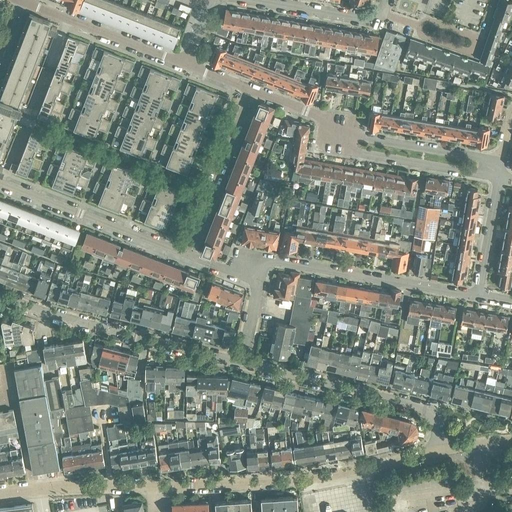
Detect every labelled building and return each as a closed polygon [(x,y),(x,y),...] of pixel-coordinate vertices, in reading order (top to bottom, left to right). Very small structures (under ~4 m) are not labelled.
[(69,0),(68,3),(69,3),(68,6),(68,7),(69,6),(70,7),(70,8),(75,10),(76,9),(78,9),(77,10),(78,10),(80,4),(81,0),(69,0)] [(83,0),(80,10),(89,13),(94,0),(83,0)] [(103,0),(94,0),(89,13),(97,17),(103,0)] [(103,0),(97,17),(106,20),(113,1),(110,0),(103,0)] [(511,1),(508,0),(499,0),(497,7),(511,11),(511,1)] [(106,20),(114,23),(121,4),(113,1),(106,20)] [(190,13),(192,7),(181,3),(179,8),(187,12),(190,13)] [(114,23),(123,26),(130,7),(121,4),(114,23)] [(123,26),(131,30),(138,11),(130,7),(123,26)] [(505,20),(509,21),(511,13),(511,11),(497,7),(494,16),(495,16),(505,20)] [(235,27),(237,11),(226,9),(223,25),(235,27)] [(131,30),(139,33),(147,14),(138,11),(131,30)] [(237,11),(235,27),(240,28),(239,31),(244,32),(247,13),(237,11)] [(244,32),(243,37),(242,42),(247,43),(249,29),(254,30),(257,15),(247,13),(244,32)] [(48,29),(56,32),(57,28),(50,25),(51,22),(29,14),(0,89),(0,117),(12,122),(16,112),(19,113),(22,106),(19,105),(48,29)] [(139,33),(148,36),(155,17),(147,14),(139,33)] [(260,48),(261,45),(267,16),(257,15),(254,30),(254,32),(254,33),(259,34),(258,35),(256,47),(260,48)] [(268,33),(274,34),(277,18),(267,16),(261,45),(266,46),(268,33)] [(495,16),(490,31),(503,35),(504,32),(501,31),(505,20),(495,16)] [(148,36),(156,39),(163,21),(155,17),(148,36)] [(276,49),(282,49),(287,20),(277,18),(274,34),(278,35),(276,49)] [(294,38),(297,22),(287,20),(282,49),(291,51),(292,45),(288,44),(289,38),(294,38)] [(156,39),(165,43),(172,24),(163,21),(156,39)] [(299,39),(305,40),(308,24),(297,22),(294,38),(292,45),(291,51),(300,53),(302,52),(302,48),(297,47),(299,39)] [(173,46),(179,30),(181,27),(172,24),(165,43),(173,46)] [(320,26),(308,24),(305,40),(307,41),(306,43),(310,44),(308,53),(315,54),(317,43),(317,42),(320,26)] [(219,26),(217,32),(227,36),(229,30),(219,26)] [(322,46),(326,47),(330,27),(320,26),(317,42),(317,43),(322,44),(322,46)] [(326,47),(325,51),(324,56),(329,57),(330,51),(329,51),(331,44),(337,45),(340,29),(330,27),(326,47)] [(346,50),(350,31),(340,29),(337,45),(342,46),(341,49),(346,50)] [(346,50),(346,51),(356,53),(357,50),(360,33),(350,31),(346,50)] [(405,36),(404,36),(396,33),(396,34),(386,31),(382,44),(374,67),(381,68),(381,69),(394,71),(405,36)] [(503,35),(490,31),(485,46),(495,49),(499,37),(502,38),(503,35)] [(360,33),(357,50),(362,51),(361,53),(366,54),(370,35),(360,33)] [(377,50),(379,36),(370,35),(366,54),(371,55),(371,52),(374,52),(377,50)] [(61,56),(71,60),(75,49),(83,52),(83,54),(87,44),(88,44),(68,36),(61,56)] [(420,42),(411,39),(406,54),(415,57),(420,42)] [(415,57),(424,60),(429,45),(420,42),(415,57)] [(220,65),(231,69),(236,57),(238,52),(240,46),(235,44),(233,50),(235,51),(233,55),(226,53),(227,51),(226,51),(220,65)] [(220,67),(220,65),(226,51),(227,47),(223,45),(222,49),(216,47),(210,63),(220,67)] [(433,63),(438,48),(429,45),(424,60),(433,63)] [(485,46),(480,61),(492,65),(493,61),(491,61),(495,49),(485,46)] [(107,74),(115,54),(96,47),(95,48),(96,48),(92,57),(93,58),(93,56),(102,60),(97,71),(107,74)] [(437,65),(436,69),(437,69),(440,70),(442,67),(447,51),(438,48),(433,63),(437,65)] [(251,77),(262,81),(267,68),(269,63),(263,61),(266,52),(262,50),(261,54),(251,77)] [(447,51),(442,67),(451,70),(456,54),(447,51)] [(241,73),(251,77),(261,54),(256,52),(254,58),(255,58),(253,63),(246,61),(241,73)] [(107,74),(117,78),(121,67),(129,70),(129,71),(130,72),(133,62),(134,62),(115,54),(107,74)] [(451,70),(460,73),(465,57),(456,54),(451,70)] [(71,60),(61,56),(53,76),(63,80),(67,69),(76,72),(75,73),(76,74),(79,64),(80,64),(71,60)] [(241,73),(246,61),(236,57),(231,69),(241,73)] [(365,58),(355,57),(355,58),(354,61),(354,62),(354,64),(364,66),(364,61),(365,58)] [(460,73),(469,76),(471,70),(474,60),(465,57),(460,73)] [(273,71),(267,68),(262,81),(272,85),(281,62),(277,60),(273,71)] [(471,70),(476,72),(482,74),(481,77),(485,78),(489,66),(479,62),(474,60),(471,70)] [(272,85),(282,89),(287,76),(279,73),(279,72),(280,72),(281,70),(282,70),(285,63),(281,62),(272,85)] [(336,89),(340,65),(336,64),(336,70),(334,70),(333,75),(327,74),(325,87),(326,87),(336,89)] [(504,69),(503,71),(503,72),(510,76),(511,74),(511,65),(507,64),(504,69)] [(153,92),(161,72),(142,65),(142,66),(139,75),(140,74),(148,77),(144,88),(153,92)] [(282,89),(292,93),(301,70),(303,66),(299,65),(296,75),(295,75),(293,79),(287,76),(282,89)] [(336,89),(347,91),(349,77),(341,76),(342,73),(344,73),(345,66),(340,65),(336,89)] [(107,74),(97,71),(88,67),(88,68),(85,77),(86,76),(94,80),(90,91),(99,94),(107,74)] [(347,91),(358,93),(362,68),(358,68),(357,74),(355,74),(355,78),(349,77),(347,91)] [(362,68),(358,93),(368,94),(368,95),(369,95),(372,81),(367,81),(368,76),(366,75),(367,69),(362,68)] [(499,70),(492,84),(496,86),(499,81),(498,81),(503,72),(503,71),(500,69),(500,70),(499,70)] [(306,72),(301,70),(292,93),(303,97),(307,84),(300,81),(302,77),(304,78),(306,72)] [(153,92),(163,96),(167,85),(175,88),(175,89),(176,89),(179,80),(180,80),(161,72),(153,92)] [(509,86),(510,84),(511,83),(511,74),(510,76),(503,72),(498,81),(499,81),(509,86)] [(107,74),(99,94),(109,98),(113,87),(122,90),(121,91),(122,92),(125,82),(126,82),(117,78),(107,74)] [(45,96),(55,100),(60,89),(68,92),(67,93),(68,94),(72,84),(73,84),(63,80),(53,76),(45,96)] [(419,78),(409,76),(408,83),(418,85),(419,78)] [(312,86),(307,84),(303,97),(302,99),(311,102),(318,86),(316,85),(318,80),(311,77),(309,82),(313,84),(312,86)] [(199,110),(207,90),(188,83),(185,93),(186,92),(194,95),(190,106),(199,110)] [(153,92),(144,88),(134,85),(135,86),(131,95),(132,94),(140,97),(136,108),(146,112),(153,92)] [(99,94),(90,91),(80,87),(81,88),(77,97),(78,97),(78,96),(86,99),(82,110),(92,114),(99,94)] [(469,93),(468,100),(475,101),(476,95),(472,94),(473,89),(468,88),(467,93),(469,93)] [(207,90),(199,110),(209,114),(213,103),(222,106),(221,107),(222,107),(225,98),(226,98),(207,90)] [(153,92),(146,112),(155,116),(160,105),(168,108),(167,109),(168,109),(172,100),(163,96),(153,92)] [(484,103),(488,104),(502,107),(504,96),(491,93),(486,92),(484,103)] [(92,114),(101,118),(106,107),(114,110),(113,111),(114,112),(118,102),(119,102),(109,98),(99,94),(92,114)] [(55,100),(45,96),(37,117),(47,121),(52,109),(60,112),(60,113),(60,114),(64,104),(65,104),(55,100)] [(473,112),(475,101),(468,100),(466,111),(473,112)] [(199,110),(190,106),(180,103),(181,103),(177,113),(178,113),(178,112),(186,115),(182,126),(192,130),(199,110)] [(269,119),(273,108),(260,103),(256,114),(269,119)] [(486,115),(499,118),(502,107),(488,104),(486,115)] [(146,112),(136,108),(126,105),(127,106),(123,115),(124,115),(124,114),(132,117),(128,128),(138,132),(146,112)] [(92,114),(82,110),(73,107),(72,107),(73,108),(69,117),(70,117),(70,116),(78,120),(74,131),(84,135),(92,114)] [(371,111),(368,128),(378,130),(378,127),(381,108),(380,108),(380,112),(371,111)] [(391,115),(387,114),(388,110),(381,108),(378,127),(389,128),(391,115)] [(192,130),(201,134),(206,123),(214,126),(213,127),(214,127),(218,118),(219,118),(209,114),(199,110),(192,130)] [(400,130),(411,132),(414,113),(405,111),(405,113),(403,112),(400,130)] [(414,111),(414,113),(411,132),(422,134),(425,115),(425,113),(414,111)] [(146,112),(138,132),(148,136),(152,125),(160,128),(160,129),(164,120),(165,120),(155,116),(146,112)] [(389,128),(400,130),(403,112),(400,112),(400,117),(391,115),(389,128)] [(422,134),(433,136),(435,122),(436,114),(429,113),(428,121),(426,121),(427,115),(425,115),(422,134)] [(84,135),(94,139),(98,127),(106,130),(106,131),(106,132),(110,122),(111,122),(101,118),(92,114),(84,135)] [(256,114),(252,124),(265,129),(269,119),(256,114)] [(0,170),(2,171),(3,167),(0,165),(0,153),(12,122),(0,117),(0,170)] [(433,136),(444,138),(447,119),(444,119),(444,124),(435,122),(433,136)] [(454,139),(457,126),(448,124),(449,120),(447,119),(444,138),(454,139)] [(293,135),(292,138),(307,141),(310,125),(301,124),(301,122),(286,120),(285,125),(284,128),(283,127),(282,134),(293,135)] [(192,130),(182,126),(173,123),(172,123),(173,123),(169,133),(170,133),(170,132),(179,135),(174,146),(184,150),(192,130)] [(457,126),(454,139),(466,141),(468,124),(466,123),(466,128),(457,126)] [(247,135),(260,140),(265,129),(252,124),(247,135)] [(466,141),(476,143),(478,130),(470,128),(471,124),(468,124),(466,141)] [(138,132),(128,128),(119,125),(118,125),(119,126),(115,135),(116,135),(116,134),(124,137),(120,149),(130,153),(138,132)] [(478,130),(476,143),(476,144),(486,146),(488,136),(489,129),(479,127),(478,130)] [(192,130),(184,150),(194,154),(198,143),(206,146),(206,147),(210,138),(211,138),(211,137),(201,134),(192,130)] [(51,139),(32,132),(31,132),(24,152),(34,156),(38,145),(46,148),(46,149),(50,140),(51,140),(51,139)] [(130,153),(140,157),(144,145),(152,148),(152,149),(153,149),(156,140),(157,140),(157,139),(148,136),(138,132),(130,153)] [(247,135),(243,145),(256,150),(260,140),(247,135)] [(307,141),(292,138),(291,143),(285,143),(284,148),(294,150),(294,151),(299,151),(299,150),(304,150),(305,148),(306,149),(307,141)] [(78,150),(59,143),(58,143),(59,143),(55,153),(56,153),(56,152),(65,155),(60,166),(70,170),(78,150)] [(184,150),(174,146),(165,143),(161,153),(162,153),(162,152),(171,155),(166,167),(176,171),(184,150)] [(239,156),(252,161),(256,150),(243,145),(239,156)] [(299,174),(301,167),(302,160),(304,160),(305,154),(304,154),(304,150),(299,150),(299,151),(294,151),(294,150),(284,148),(283,153),(277,152),(277,158),(295,161),(293,179),(298,180),(299,174)] [(78,150),(70,170),(80,174),(84,163),(92,166),(92,167),(93,167),(96,158),(97,158),(97,157),(78,150)] [(176,171),(186,174),(190,163),(199,166),(198,167),(199,167),(202,158),(203,158),(203,157),(194,154),(184,150),(176,171)] [(43,159),(34,156),(24,152),(18,166),(16,172),(26,176),(30,165),(39,168),(38,169),(39,169),(42,160),(43,160),(43,159)] [(252,161),(239,156),(235,167),(248,172),(252,161)] [(125,168),(105,160),(105,161),(102,171),(103,170),(111,173),(107,184),(117,188),(125,168)] [(310,161),(304,160),(302,160),(301,167),(299,174),(306,175),(305,182),(309,183),(311,173),(312,173),(313,168),(312,168),(313,163),(310,162),(310,161)] [(70,170),(60,166),(51,162),(51,163),(48,173),(49,172),(57,175),(52,187),(62,190),(70,170)] [(316,177),(321,178),(323,163),(316,162),(316,163),(313,163),(312,168),(313,168),(312,173),(311,173),(309,183),(315,184),(316,177)] [(13,163),(10,170),(16,172),(18,166),(13,163)] [(331,165),(323,163),(321,178),(327,179),(324,193),(328,194),(334,166),(331,166),(331,165)] [(336,181),(341,182),(344,167),(337,166),(336,167),(334,166),(328,194),(328,199),(332,200),(333,195),(334,195),(336,181)] [(245,178),(248,172),(235,167),(231,177),(244,182),(245,178)] [(352,168),(344,167),(341,182),(348,183),(345,198),(339,197),(337,204),(348,206),(350,195),(352,180),(353,180),(354,175),(353,175),(354,170),(352,169),(352,168)] [(125,168),(117,188),(126,192),(130,181),(139,184),(138,185),(139,185),(142,176),(143,176),(143,175),(125,168)] [(263,179),(268,180),(278,181),(280,182),(282,170),(265,168),(263,179)] [(357,185),(362,186),(365,171),(357,169),(357,170),(354,170),(353,175),(354,175),(353,180),(352,180),(350,195),(355,196),(357,185)] [(70,170),(62,190),(72,194),(76,183),(85,186),(84,187),(85,187),(89,178),(89,177),(80,174),(70,170)] [(367,193),(372,194),(374,184),(375,179),(374,179),(375,173),(372,173),(373,172),(365,171),(362,186),(361,195),(367,196),(367,193)] [(378,174),(375,173),(374,179),(375,179),(374,184),(372,194),(377,195),(378,188),(383,189),(384,186),(386,174),(378,173),(378,174)] [(382,196),(392,197),(394,188),(395,187),(396,183),(395,182),(395,177),(393,177),(394,176),(386,174),(384,186),(383,189),(382,196)] [(244,182),(231,177),(227,188),(240,193),(244,182)] [(398,197),(403,198),(407,178),(399,177),(399,178),(395,177),(395,182),(396,183),(395,187),(394,188),(392,197),(397,198),(398,197)] [(415,195),(419,179),(407,177),(407,178),(403,198),(403,199),(409,200),(410,194),(415,195)] [(433,207),(438,179),(427,177),(424,191),(433,192),(432,197),(431,196),(429,207),(433,207)] [(170,186),(151,178),(151,179),(148,189),(149,188),(157,191),(153,202),(162,206),(170,186)] [(259,214),(262,204),(264,199),(262,198),(268,180),(263,179),(260,179),(258,185),(256,189),(258,190),(256,196),(255,200),(254,200),(252,208),(249,207),(237,240),(246,242),(246,243),(253,244),(257,222),(252,221),(253,217),(254,218),(255,212),(259,214)] [(446,194),(449,181),(438,179),(433,207),(436,208),(437,203),(438,203),(439,198),(437,198),(438,193),(446,194)] [(117,188),(107,184),(97,180),(97,181),(94,191),(95,190),(103,193),(98,205),(108,208),(117,188)] [(264,199),(262,204),(270,206),(274,191),(276,192),(278,181),(268,180),(262,198),(264,199)] [(170,186),(162,206),(172,210),(177,198),(185,202),(184,203),(185,203),(189,194),(189,193),(170,186)] [(117,188),(108,208),(118,212),(123,201),(131,204),(130,205),(131,205),(135,196),(135,195),(126,192),(117,188)] [(223,199),(236,204),(240,193),(227,188),(223,199)] [(468,188),(466,199),(479,202),(480,196),(477,195),(478,189),(468,188)] [(291,196),(305,199),(306,192),(292,190),(291,196)] [(318,193),(307,191),(305,199),(316,201),(318,193)] [(162,206),(153,202),(143,198),(143,199),(144,199),(140,209),(141,209),(141,208),(149,211),(145,222),(154,226),(162,206)] [(223,199),(218,209),(231,214),(236,204),(223,199)] [(479,202),(466,199),(464,207),(453,206),(454,203),(449,202),(448,208),(477,213),(479,202)] [(3,200),(0,207),(0,219),(5,222),(12,204),(3,200)] [(297,240),(305,242),(307,226),(302,225),(306,202),(301,201),(300,206),(297,224),(295,232),(294,232),(293,237),(295,238),(294,242),(297,243),(296,250),(297,243),(297,240)] [(381,205),(381,202),(377,202),(376,206),(370,205),(369,210),(379,211),(381,205)] [(22,207),(12,204),(5,222),(15,225),(22,207)] [(405,205),(402,204),(401,208),(400,215),(412,217),(413,210),(406,209),(406,207),(405,205)] [(391,206),(381,205),(379,211),(390,213),(391,206)] [(436,208),(433,207),(429,207),(424,206),(419,205),(417,222),(415,234),(415,236),(431,239),(436,208)] [(162,206),(154,226),(164,230),(169,219),(177,222),(177,223),(181,213),(181,214),(182,213),(172,210),(162,206)] [(401,208),(391,206),(390,213),(400,215),(401,208)] [(22,207),(15,225),(24,229),(31,211),(22,207)] [(463,217),(462,222),(475,225),(477,213),(448,208),(447,210),(453,211),(452,215),(458,216),(463,217)] [(214,220),(227,225),(231,214),(218,209),(214,220)] [(41,215),(31,211),(24,229),(34,233),(41,215)] [(313,227),(307,226),(305,242),(305,241),(315,243),(316,237),(314,237),(315,232),(316,232),(318,222),(320,213),(315,212),(313,227)] [(315,243),(325,245),(328,229),(322,228),(325,214),(320,213),(318,222),(316,232),(315,232),(314,237),(316,237),(315,243)] [(328,229),(325,245),(336,247),(337,241),(335,240),(336,235),(337,235),(341,215),(337,214),(333,230),(328,229)] [(41,215),(34,233),(43,236),(50,218),(41,215)] [(336,247),(345,248),(348,233),(343,232),(346,216),(341,215),(337,235),(336,235),(335,240),(337,241),(336,247)] [(375,237),(369,236),(367,252),(378,254),(379,248),(377,248),(378,242),(379,243),(382,225),(384,216),(379,215),(375,237)] [(60,222),(50,218),(43,236),(53,240),(60,222)] [(257,245),(265,246),(268,228),(263,227),(264,223),(263,223),(263,220),(258,219),(258,222),(257,222),(253,244),(254,244),(258,244),(257,245)] [(357,250),(367,252),(369,236),(364,236),(367,220),(362,219),(361,224),(358,239),(357,239),(356,244),(358,244),(357,250)] [(214,220),(210,230),(223,235),(227,225),(214,220)] [(409,235),(409,233),(411,222),(403,220),(401,233),(409,235)] [(60,222),(53,240),(62,244),(69,226),(60,222)] [(473,236),(475,225),(462,222),(460,232),(456,231),(456,229),(450,228),(449,232),(473,236)] [(274,229),(268,228),(265,246),(272,248),(272,247),(276,248),(278,242),(280,227),(279,227),(279,224),(275,223),(274,229)] [(286,230),(284,242),(283,248),(282,247),(281,248),(297,251),(297,250),(296,250),(297,243),(294,242),(295,238),(293,237),(294,232),(295,232),(297,224),(293,223),(292,227),(284,225),(284,230),(286,230)] [(354,234),(348,233),(345,248),(357,250),(358,244),(356,244),(357,239),(358,239),(361,224),(356,223),(354,234)] [(387,256),(390,235),(391,234),(386,233),(387,226),(382,225),(379,243),(378,242),(377,248),(379,248),(378,254),(386,256),(387,256)] [(79,230),(69,226),(62,244),(72,248),(79,230)] [(206,241),(219,246),(223,235),(210,230),(206,241)] [(459,239),(458,246),(471,248),(473,236),(449,232),(439,230),(438,235),(459,239)] [(82,246),(94,250),(99,237),(88,233),(82,246)] [(398,256),(399,251),(401,236),(397,235),(396,236),(390,235),(387,256),(394,257),(394,260),(393,260),(396,261),(397,256),(398,256)] [(414,260),(413,270),(417,271),(424,272),(427,255),(422,254),(423,247),(422,247),(423,240),(431,241),(431,239),(415,236),(411,259),(414,260)] [(99,237),(94,250),(92,254),(103,258),(104,254),(109,241),(99,237)] [(511,240),(504,239),(502,250),(511,251),(511,240)] [(0,241),(0,247),(7,250),(9,245),(0,241)] [(120,246),(109,241),(104,254),(115,259),(120,246)] [(206,241),(202,252),(215,257),(219,246),(206,241)] [(0,279),(6,281),(13,262),(9,260),(12,254),(11,253),(13,247),(9,245),(7,250),(4,258),(0,268),(0,279)] [(446,249),(445,256),(469,260),(471,248),(458,246),(457,250),(453,249),(452,250),(446,249)] [(129,264),(134,251),(123,247),(118,260),(129,264)] [(13,262),(6,281),(15,285),(22,265),(24,260),(26,253),(27,252),(21,250),(16,263),(13,262)] [(511,251),(502,250),(499,261),(511,263),(511,251)] [(140,268),(145,255),(134,251),(129,264),(140,268)] [(407,253),(399,251),(398,256),(397,256),(396,261),(393,260),(392,267),(390,266),(390,267),(406,270),(406,269),(405,269),(407,253)] [(151,272),(156,259),(145,255),(140,268),(151,272)] [(449,266),(454,267),(454,269),(467,271),(469,260),(445,256),(444,258),(450,259),(449,266)] [(160,280),(161,276),(166,263),(156,259),(151,272),(149,276),(160,280)] [(24,288),(34,292),(41,272),(43,266),(43,265),(45,262),(40,260),(36,271),(31,269),(24,288)] [(511,263),(499,261),(497,272),(501,273),(500,276),(511,278),(511,276),(511,263)] [(172,281),(177,268),(166,263),(161,276),(172,281)] [(22,265),(15,285),(24,288),(31,269),(27,268),(28,267),(22,265)] [(57,283),(52,282),(48,297),(58,300),(65,278),(65,277),(66,273),(67,269),(64,268),(63,272),(60,272),(57,283)] [(183,285),(188,272),(177,268),(172,281),(183,285)] [(454,269),(452,280),(461,282),(462,276),(466,277),(467,271),(454,269)] [(280,273),(277,287),(296,290),(295,294),(311,297),(314,279),(299,277),(300,273),(291,271),(290,275),(280,273)] [(34,292),(43,295),(48,281),(50,277),(45,275),(46,274),(41,272),(34,292)] [(188,272),(183,285),(194,289),(199,276),(188,272)] [(84,282),(77,305),(87,307),(91,294),(88,293),(92,276),(86,274),(84,280),(84,282)] [(511,280),(511,281),(511,278),(500,276),(498,286),(504,287),(503,289),(510,290),(510,287),(511,287),(511,280)] [(65,278),(58,300),(68,302),(72,288),(68,287),(70,278),(65,277),(65,278)] [(68,302),(77,305),(84,282),(78,280),(75,289),(72,288),(68,302)] [(326,281),(317,280),(314,296),(320,297),(319,302),(323,303),(325,293),(326,293),(327,288),(325,288),(326,281)] [(325,293),(323,303),(329,304),(330,299),(335,300),(338,284),(326,281),(325,288),(327,288),(326,293),(325,293)] [(216,301),(222,285),(213,282),(209,292),(204,291),(202,296),(216,301)] [(104,284),(103,287),(97,310),(107,313),(108,309),(111,299),(106,298),(109,289),(108,289),(109,285),(104,284)] [(338,310),(343,311),(346,297),(347,297),(348,292),(346,291),(347,285),(338,284),(335,300),(340,301),(338,310)] [(229,298),(233,290),(222,285),(216,301),(221,303),(220,307),(225,308),(225,305),(228,298),(229,298)] [(350,302),(355,303),(358,287),(347,285),(346,291),(348,292),(347,297),(346,297),(343,311),(348,312),(350,302)] [(87,307),(97,310),(103,287),(98,286),(95,295),(91,294),(87,307)] [(289,299),(289,298),(294,299),(295,294),(296,290),(277,287),(277,288),(275,288),(275,289),(274,289),(273,294),(274,294),(274,296),(280,297),(289,299)] [(359,314),(364,315),(367,300),(368,301),(368,296),(367,295),(368,289),(358,287),(355,303),(361,304),(359,314)] [(376,307),(379,291),(368,289),(367,295),(368,296),(368,301),(367,300),(364,315),(369,316),(370,312),(371,306),(376,307)] [(398,307),(401,291),(391,289),(390,293),(389,293),(388,298),(390,299),(389,304),(388,304),(385,321),(390,322),(393,306),(398,307)] [(243,296),(240,292),(233,290),(229,298),(228,298),(225,305),(225,308),(231,310),(239,311),(243,296)] [(114,300),(110,314),(120,317),(125,296),(127,292),(122,291),(119,301),(114,300)] [(194,291),(192,299),(198,301),(200,293),(194,291)] [(380,319),(385,321),(388,304),(389,304),(390,299),(388,298),(389,293),(379,291),(376,307),(382,308),(380,319)] [(130,319),(136,295),(127,292),(125,296),(120,317),(130,319)] [(166,301),(165,304),(159,326),(169,329),(173,315),(174,310),(169,309),(172,295),(167,294),(166,301)] [(293,303),(289,325),(296,327),(292,342),(306,345),(309,332),(313,313),(314,307),(309,306),(311,298),(311,297),(295,294),(294,299),(293,303)] [(140,322),(150,324),(153,310),(149,309),(152,300),(146,299),(140,322)] [(130,319),(140,322),(145,302),(135,300),(130,319)] [(420,318),(423,302),(410,300),(408,314),(416,315),(414,326),(419,327),(420,318)] [(190,302),(185,301),(180,317),(176,315),(173,330),(182,332),(190,302)] [(182,332),(192,335),(196,321),(190,320),(195,303),(190,302),(182,332)] [(420,318),(432,320),(434,304),(423,302),(420,318)] [(150,324),(159,326),(165,304),(160,303),(159,307),(154,306),(153,310),(150,324)] [(202,337),(212,339),(216,325),(211,324),(216,306),(210,304),(209,310),(202,337)] [(443,322),(445,306),(434,304),(432,320),(438,321),(437,326),(442,327),(443,322)] [(456,308),(445,306),(443,322),(447,322),(447,320),(454,322),(456,308)] [(327,315),(328,310),(322,309),(316,307),(314,307),(313,313),(318,314),(320,316),(319,320),(326,322),(327,315)] [(200,322),(196,321),(192,335),(202,337),(209,310),(203,309),(200,322)] [(461,323),(472,325),(474,311),(464,309),(463,309),(462,315),(461,323)] [(221,342),(231,344),(232,344),(235,330),(230,328),(233,318),(237,319),(239,314),(229,311),(227,320),(226,322),(221,342)] [(476,327),(483,328),(486,313),(474,311),(472,325),(470,332),(475,333),(476,327)] [(494,331),(497,315),(486,313),(483,328),(490,330),(494,331)] [(336,324),(338,317),(327,315),(326,322),(336,324)] [(506,331),(508,323),(509,317),(497,315),(494,331),(493,337),(497,337),(499,330),(506,331)] [(359,318),(349,316),(347,323),(357,325),(359,318)] [(359,324),(369,327),(370,319),(361,317),(359,324)] [(3,318),(3,319),(2,322),(6,344),(14,343),(11,324),(12,321),(3,318)] [(212,339),(221,342),(226,322),(227,320),(223,318),(222,321),(222,320),(220,327),(216,325),(212,339)] [(24,341),(22,328),(22,326),(24,322),(13,319),(12,321),(11,324),(14,343),(24,341)] [(380,322),(370,319),(369,327),(368,329),(378,332),(380,322)] [(24,341),(24,343),(25,348),(27,357),(28,359),(29,362),(42,360),(39,347),(30,349),(28,342),(35,341),(33,331),(33,330),(30,329),(32,325),(24,322),(22,326),(22,328),(24,341)] [(276,322),(273,338),(292,343),(292,342),(296,327),(289,325),(276,322)] [(388,332),(389,327),(382,325),(380,335),(386,337),(388,332)] [(389,327),(388,332),(397,335),(398,329),(389,327)] [(323,338),(323,336),(320,335),(320,337),(317,336),(316,343),(312,342),(314,333),(309,332),(306,345),(304,359),(308,360),(307,363),(315,365),(315,366),(317,366),(317,365),(323,338)] [(292,343),(273,338),(269,353),(289,358),(292,343)] [(329,339),(323,338),(317,365),(326,368),(331,347),(327,346),(329,339)] [(83,340),(73,341),(77,362),(87,361),(83,340)] [(396,352),(403,354),(405,341),(398,340),(396,352)] [(73,341),(64,343),(67,364),(68,364),(77,362),(73,341)] [(58,366),(67,364),(64,343),(54,345),(58,366)] [(98,367),(104,345),(95,343),(92,355),(94,366),(98,367)] [(438,343),(437,349),(437,355),(451,357),(452,344),(446,343),(438,343)] [(58,366),(54,345),(44,346),(47,361),(48,361),(49,367),(58,366)] [(112,348),(104,345),(98,367),(107,369),(112,348)] [(341,350),(336,370),(345,372),(349,357),(350,352),(345,351),(346,347),(342,346),(341,350)] [(326,368),(336,370),(341,350),(331,347),(326,368)] [(16,354),(16,358),(19,357),(20,359),(27,357),(25,348),(20,349),(21,353),(16,354)] [(116,371),(121,350),(112,348),(107,369),(116,371)] [(125,373),(130,352),(121,350),(116,371),(121,373),(125,373)] [(351,358),(348,369),(347,373),(357,375),(362,355),(363,351),(358,350),(357,353),(352,352),(351,358)] [(357,375),(367,378),(373,352),(363,350),(363,351),(362,355),(357,375)] [(139,355),(130,352),(125,373),(134,375),(136,368),(137,364),(136,364),(139,355)] [(376,380),(381,359),(381,357),(376,355),(377,353),(373,352),(367,378),(376,380)] [(393,362),(381,359),(376,380),(388,383),(393,362)] [(407,367),(402,386),(411,389),(415,374),(411,373),(413,365),(412,365),(413,360),(409,359),(408,364),(407,367)] [(27,363),(14,365),(33,473),(58,468),(60,468),(57,448),(56,448),(56,445),(55,438),(50,409),(45,379),(42,363),(28,366),(27,363)] [(153,390),(155,390),(155,389),(156,365),(153,365),(153,364),(152,363),(148,363),(147,364),(147,365),(146,365),(146,381),(146,388),(150,388),(150,389),(153,389),(153,390)] [(159,365),(156,365),(155,389),(155,390),(156,390),(156,393),(159,393),(159,389),(161,389),(161,382),(165,382),(165,365),(164,363),(160,363),(159,364),(159,365)] [(174,392),(175,365),(172,365),(171,364),(166,364),(166,365),(165,365),(165,382),(169,382),(169,392),(174,392)] [(395,364),(393,370),(392,376),(394,377),(393,384),(402,386),(407,367),(395,364)] [(184,382),(185,368),(185,366),(175,365),(174,392),(180,393),(180,389),(184,389),(184,382)] [(90,368),(79,369),(82,381),(92,379),(92,378),(90,368)] [(420,375),(415,374),(411,389),(420,391),(426,369),(422,368),(420,375)] [(426,369),(420,391),(429,393),(433,378),(429,377),(431,370),(426,369)] [(433,378),(429,393),(439,395),(444,374),(439,373),(437,379),(433,378)] [(444,374),(439,395),(448,398),(452,383),(453,377),(444,374)] [(196,405),(196,402),(197,375),(187,375),(186,391),(192,391),(191,404),(196,405)] [(208,375),(197,375),(196,402),(202,402),(202,398),(206,398),(208,375)] [(212,408),(216,408),(217,376),(208,375),(206,398),(206,400),(212,400),(212,408)] [(60,376),(45,379),(50,409),(65,407),(62,390),(61,385),(60,376)] [(227,393),(228,378),(228,376),(217,376),(216,408),(221,409),(222,401),(222,399),(227,400),(227,393)] [(485,384),(480,406),(489,408),(495,385),(497,379),(487,376),(485,384)] [(467,380),(468,379),(462,377),(460,384),(455,383),(451,399),(462,401),(467,380)] [(245,405),(251,382),(247,381),(242,380),(241,380),(240,379),(234,378),(233,378),(232,382),(229,381),(229,386),(231,387),(229,394),(229,398),(234,399),(232,406),(232,408),(245,409),(245,405)] [(82,381),(80,381),(82,387),(85,404),(85,406),(89,406),(96,405),(93,387),(92,379),(82,381)] [(108,379),(100,380),(102,388),(110,390),(108,379)] [(128,379),(127,396),(129,396),(135,398),(137,398),(143,400),(142,380),(128,379)] [(462,401),(471,404),(477,381),(468,379),(467,380),(462,401)] [(94,386),(102,388),(100,380),(93,381),(94,386)] [(481,382),(477,381),(471,404),(480,406),(485,384),(481,383),(481,382)] [(257,400),(258,394),(260,385),(251,382),(245,405),(251,407),(253,399),(257,400)] [(118,387),(110,385),(111,392),(112,392),(117,393),(120,394),(118,387)] [(269,412),(269,410),(275,388),(265,385),(264,389),(263,393),(259,406),(259,409),(269,412)] [(499,387),(495,385),(489,408),(498,410),(502,395),(498,394),(499,387)] [(77,398),(73,399),(74,405),(85,404),(82,387),(75,388),(77,398)] [(96,388),(93,387),(96,405),(100,404),(103,404),(101,389),(97,388),(96,388)] [(502,395),(498,410),(508,413),(511,396),(511,389),(504,387),(502,395)] [(66,389),(62,390),(65,407),(69,406),(74,405),(73,399),(71,388),(66,389)] [(280,407),(283,398),(284,394),(284,395),(285,391),(275,388),(269,410),(275,412),(276,406),(280,407)] [(111,392),(101,389),(103,404),(108,403),(112,392),(111,392)] [(292,410),(296,394),(286,391),(282,407),(287,408),(284,416),(286,416),(283,425),(288,425),(290,425),(290,417),(292,410)] [(112,392),(108,403),(113,405),(117,393),(112,392)] [(117,393),(113,405),(118,406),(130,404),(130,403),(129,396),(127,396),(122,394),(120,394),(117,393)] [(302,412),(306,396),(296,394),(292,410),(302,412)] [(304,420),(310,422),(316,398),(306,396),(302,412),(306,413),(304,420)] [(321,419),(321,417),(325,401),(316,398),(310,422),(309,424),(315,425),(317,418),(321,419)] [(329,426),(334,407),(335,403),(325,401),(321,417),(325,418),(324,424),(329,426)] [(146,421),(143,403),(133,405),(136,423),(146,421)] [(65,407),(66,416),(67,416),(68,418),(91,414),(89,406),(85,406),(85,404),(74,405),(69,406),(65,407)] [(339,404),(338,407),(335,419),(341,420),(342,425),(335,426),(334,431),(350,430),(349,426),(350,423),(345,422),(349,406),(339,404)] [(345,422),(350,423),(355,424),(357,425),(357,426),(362,425),(359,411),(358,408),(349,406),(345,422)] [(65,407),(50,409),(55,438),(62,437),(63,436),(61,425),(68,423),(68,418),(67,416),(66,416),(65,407)] [(232,408),(232,423),(240,423),(240,428),(244,428),(244,427),(246,427),(247,418),(247,409),(245,409),(232,408)] [(0,413),(0,412),(0,438),(2,439),(8,437),(7,433),(18,431),(14,409),(0,412),(0,413)] [(176,418),(176,409),(167,409),(167,418),(176,418)] [(363,409),(362,413),(361,416),(365,417),(363,424),(366,425),(366,430),(370,431),(375,412),(363,409)] [(379,429),(383,415),(375,412),(370,431),(374,432),(375,428),(379,429)] [(91,414),(68,418),(68,423),(70,433),(78,432),(79,432),(87,431),(89,430),(93,429),(93,428),(91,414)] [(132,414),(120,416),(121,422),(124,421),(125,426),(134,424),(133,419),(132,414)] [(391,417),(383,415),(379,429),(383,430),(383,433),(379,433),(380,440),(386,440),(387,434),(391,417)] [(400,419),(391,417),(387,434),(386,440),(392,435),(392,432),(396,433),(400,419)] [(249,428),(252,428),(254,418),(247,418),(246,427),(249,427),(249,428)] [(400,419),(396,433),(397,433),(398,435),(399,435),(399,433),(408,431),(418,431),(416,425),(411,421),(400,419)] [(121,423),(115,424),(115,426),(117,439),(127,437),(126,431),(125,426),(124,421),(121,422),(121,423)] [(185,429),(186,429),(185,421),(175,421),(176,428),(185,427),(185,429)] [(205,430),(206,429),(205,422),(194,421),(195,427),(205,426),(205,430)] [(211,461),(214,461),(214,462),(216,463),(219,463),(220,461),(220,460),(221,460),(218,444),(214,444),(213,436),(212,429),(210,429),(209,422),(205,422),(206,429),(207,438),(207,439),(211,461)] [(166,432),(166,429),(165,423),(155,423),(157,435),(161,435),(160,433),(166,432)] [(221,436),(241,432),(240,428),(240,423),(232,423),(219,423),(221,436)] [(115,426),(107,428),(109,440),(117,439),(115,426)] [(89,430),(87,431),(88,436),(99,434),(98,429),(98,427),(93,428),(93,429),(89,430)] [(256,428),(252,428),(249,428),(250,451),(247,451),(249,468),(259,467),(257,440),(258,440),(257,436),(257,429),(256,429),(256,428)] [(350,431),(353,453),(364,452),(361,436),(357,436),(356,430),(350,431)] [(19,437),(18,431),(7,433),(8,437),(9,442),(10,442),(9,439),(19,437)] [(318,443),(314,444),(317,460),(327,458),(322,431),(316,431),(318,443)] [(328,431),(322,431),(327,458),(337,456),(334,440),(330,441),(328,434),(328,431)] [(336,440),(334,440),(337,456),(353,453),(350,431),(347,431),(341,432),(334,432),(336,440)] [(416,436),(418,431),(408,431),(399,433),(399,435),(398,435),(394,436),(394,439),(389,440),(390,445),(393,444),(393,445),(410,440),(416,436)] [(301,432),(296,432),(298,446),(294,447),(297,463),(307,462),(303,440),(302,440),(301,432)] [(302,432),(303,440),(307,462),(317,460),(314,444),(310,445),(309,439),(306,439),(305,432),(302,432)] [(382,449),(381,442),(376,443),(374,436),(364,438),(367,453),(382,449)] [(62,437),(55,438),(56,445),(63,444),(62,437)] [(65,446),(61,446),(66,471),(75,469),(71,447),(70,437),(64,438),(65,446)] [(145,441),(149,463),(158,461),(154,439),(145,441)] [(189,439),(188,440),(191,464),(201,463),(198,447),(194,447),(193,440),(190,441),(189,439)] [(197,440),(198,447),(201,463),(211,461),(207,439),(197,440)] [(287,448),(286,442),(286,439),(280,440),(283,464),(294,463),(291,447),(287,448)] [(186,441),(182,442),(184,449),(179,450),(182,466),(191,464),(188,440),(185,440),(186,441)] [(257,440),(259,467),(269,466),(268,449),(263,450),(263,440),(258,440),(257,440)] [(283,464),(280,440),(274,440),(275,449),(271,450),(273,466),(283,464)] [(141,448),(138,449),(140,464),(149,463),(145,441),(140,442),(141,448)] [(387,441),(381,442),(382,449),(389,447),(387,441)] [(137,442),(127,443),(131,466),(140,464),(138,449),(137,442)] [(171,443),(168,444),(172,467),(182,466),(179,450),(178,442),(171,443)] [(91,443),(81,445),(85,468),(95,466),(92,445),(91,443)] [(127,443),(118,445),(122,467),(123,467),(123,468),(124,468),(127,468),(129,467),(128,466),(131,466),(127,443)] [(101,444),(92,445),(95,466),(105,464),(101,444)] [(172,467),(168,444),(158,445),(162,469),(172,467)] [(81,445),(71,447),(75,469),(85,468),(81,445)] [(122,467),(118,445),(110,446),(114,469),(122,467)] [(240,446),(241,449),(226,452),(229,468),(246,465),(244,455),(245,455),(244,446),(240,446)] [(25,472),(25,468),(23,457),(19,457),(17,449),(11,450),(12,458),(15,474),(25,472)] [(5,476),(15,474),(12,458),(9,459),(7,452),(4,453),(4,451),(1,452),(5,476)] [(274,511),(286,511),(285,497),(278,498),(274,498),(273,498),(274,511)] [(293,497),(285,497),(286,511),(298,511),(297,497),(293,497)] [(262,511),(274,511),(273,498),(261,499),(262,499),(262,511)] [(251,499),(239,500),(240,511),(252,511),(251,500),(252,500),(252,499),(251,499)] [(240,511),(239,500),(239,501),(235,501),(227,501),(228,511),(240,511)] [(132,504),(130,504),(124,506),(124,509),(123,509),(123,511),(143,511),(141,503),(138,503),(137,502),(135,501),(134,502),(132,503),(132,504)] [(228,511),(227,501),(220,502),(215,502),(216,511),(228,511)] [(183,504),(182,502),(179,502),(178,504),(172,504),(172,511),(184,511),(184,504),(183,504)] [(184,511),(196,511),(196,503),(195,503),(194,502),(191,502),(190,503),(184,504),(184,511)] [(202,503),(196,503),(196,511),(208,511),(208,503),(207,503),(206,502),(203,502),(202,503)] [(33,511),(32,503),(0,507),(0,511),(33,511)]
